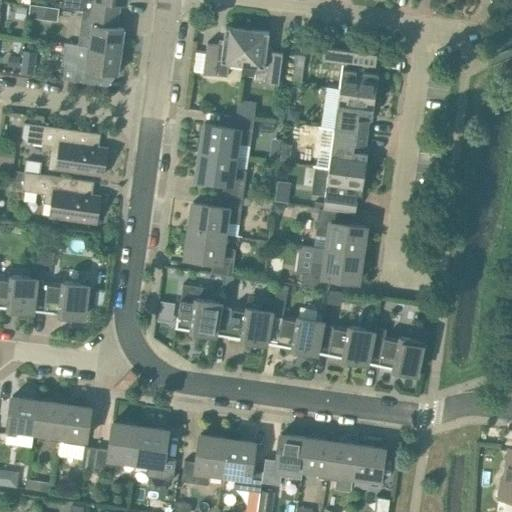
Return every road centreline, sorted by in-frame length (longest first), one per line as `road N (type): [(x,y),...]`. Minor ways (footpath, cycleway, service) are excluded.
road 1 (residential): [(136,357),(178,382),(428,417),(473,405),(511,409)]
road 2 (residential): [(155,111),(127,302),(136,357)]
road 3 (residential): [(396,272),(430,26)]
road 4 (residential): [(430,26),(260,0)]
road 5 (residential): [(0,91),(155,111)]
road 6 (residential): [(136,357),(99,362),(0,351)]
